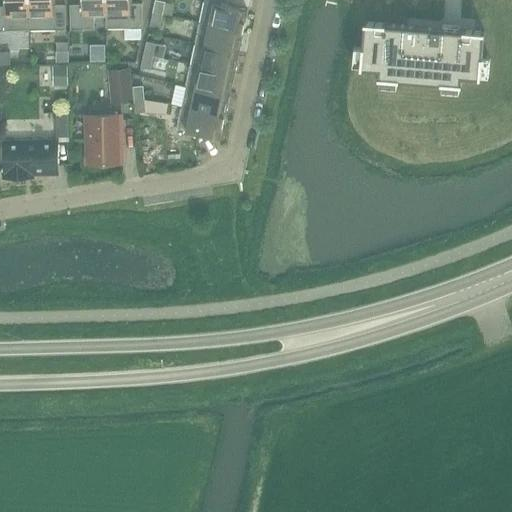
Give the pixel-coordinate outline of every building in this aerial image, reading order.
[(0,30),(30,30),(30,5),(29,0),(5,0),(6,6),(0,6),(0,30)] [(29,0),(30,5),(30,30),(66,29),(66,5),(53,5),(53,0),(29,0)] [(107,29),(107,4),(106,0),(82,0),(83,4),(70,5),(71,29),(95,29),(95,16),(106,16),(107,29)] [(106,0),(107,4),(107,29),(143,28),(143,3),(130,3),(130,0),(106,0)] [(156,0),(153,13),(163,15),(166,2),(156,0)] [(205,0),(201,23),(244,32),(248,10),(229,6),(230,0),(205,0)] [(153,13),(150,26),(160,28),(163,15),(153,13)] [(201,23),(196,44),(239,53),(244,32),(201,23)] [(363,23),(360,65),(378,67),(378,75),(461,82),(462,75),(477,76),(482,32),(475,32),(451,30),(407,26),(363,23)] [(147,42),(144,55),(154,57),(157,44),(147,42)] [(196,44),(192,65),(235,74),(239,53),(196,44)] [(69,51),(57,51),(57,63),(69,63),(69,51)] [(10,52),(0,52),(0,63),(10,64),(10,52)] [(144,55),(141,68),(151,70),(151,68),(159,70),(161,60),(154,58),(154,57),(144,55)] [(192,65),(187,86),(230,95),(235,74),(192,65)] [(68,66),(53,67),(54,86),(68,86),(68,66)] [(113,102),(133,100),(130,68),(110,70),(113,102)] [(134,87),(135,100),(153,99),(152,89),(144,86),(134,87)] [(187,86),(183,107),(226,116),(230,95),(187,86)] [(135,100),(136,113),(146,112),(161,112),(160,103),(153,101),(153,99),(135,100)] [(221,138),(226,116),(183,107),(178,129),(221,138)] [(56,112),(57,138),(71,137),(70,112),(56,112)] [(122,115),(86,116),(87,164),(123,163),(122,115)] [(4,179),(34,178),(34,174),(60,174),(59,141),(4,142),(4,179)]
